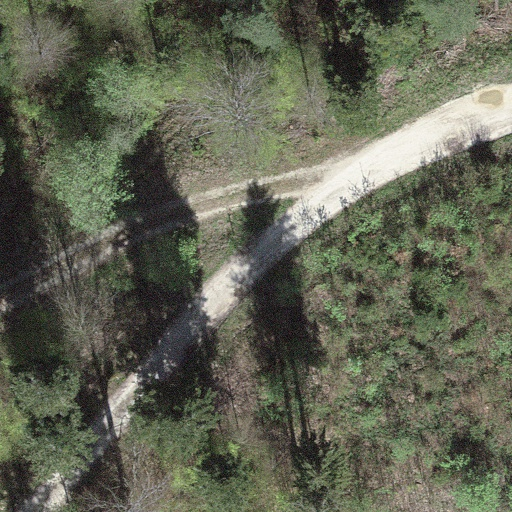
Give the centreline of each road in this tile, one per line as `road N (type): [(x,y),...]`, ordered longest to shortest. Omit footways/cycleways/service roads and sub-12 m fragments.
road 1 (track): [(36,511),(186,315),(368,157),(511,101)]
road 2 (track): [(368,157),(138,221),(0,298)]
